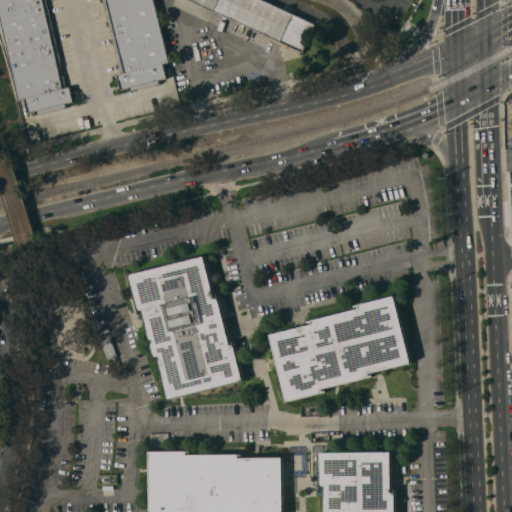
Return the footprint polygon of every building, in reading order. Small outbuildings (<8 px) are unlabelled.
[(0,0),(45,0),(66,88),(70,87),(74,101),(66,103),(66,107),(36,114),(35,111),(27,113),(24,98),(16,100),(0,48),(0,0)] [(154,0),(169,62),(163,63),(167,78),(160,80),(160,83),(130,90),(129,88),(121,89),(118,75),(121,74),(102,0),(154,0)] [(264,0),(316,24),(303,52),(191,0),(264,0)] [(170,399),(159,357),(155,358),(143,310),(139,311),(130,275),(206,256),(216,298),(220,297),(232,344),(235,343),(244,380),(170,399)] [(272,334),(313,324),(312,320),(360,308),(359,304),(395,295),(411,362),(369,372),(370,376),(322,388),(323,392),(288,401),(272,334)] [(283,511),(154,511),(152,510),(152,451),(187,451),(187,455),(239,455),(239,458),(283,457),(283,511)] [(325,511),(325,496),(317,496),(317,490),(320,490),(320,452),(392,451),(392,492),(397,492),(397,511),(325,511)]
